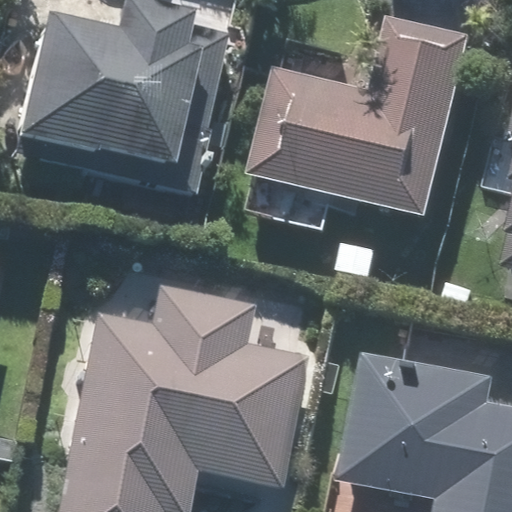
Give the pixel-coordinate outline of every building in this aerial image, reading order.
[(102,45),(30,32),(7,159),(158,186),(179,70),(165,67),(172,28),(108,17),(102,45)] [(421,229),(461,45),(381,27),(365,101),(267,80),(243,190),(421,229)] [(511,196),(503,253),(511,254),(511,196)] [(147,333),(89,322),(50,511),(175,511),(181,485),(270,503),(299,363),(239,351),(246,314),(154,295),(147,333)] [(487,389),(359,360),(324,511),(511,511),(511,422),(481,416),(487,389)]
